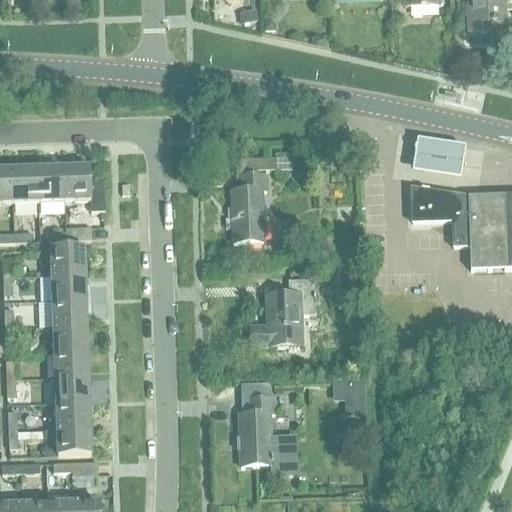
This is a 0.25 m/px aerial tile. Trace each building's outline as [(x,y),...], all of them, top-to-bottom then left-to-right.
[(439,0),(405,0),(406,11),(440,9),(439,0)] [(511,0),(467,0),(468,9),(467,9),(468,35),(490,34),(490,28),(495,27),(495,26),(505,26),(505,12),(511,11),(511,0)] [(465,151),(415,142),(414,151),(411,168),(410,176),(459,184),(461,176),(464,158),(465,151)] [(239,163),(240,175),(292,173),(292,161),(239,163)] [(89,173),(61,174),(63,207),(90,206),(90,217),(104,217),(103,186),(90,187),(89,173)] [(61,174),(37,175),(38,208),(63,207),(61,174)] [(37,175),(12,176),(13,209),(38,208),(37,175)] [(12,176),(0,176),(0,209),(13,209),(12,176)] [(262,197),(268,197),(267,180),(241,181),(242,196),(232,196),(234,249),(264,248),(262,197)] [(511,200),(469,202),(411,193),(412,227),(452,225),(453,251),(469,251),(470,275),(511,273),(511,200)] [(336,225),(337,250),(358,249),(356,207),(343,208),(344,224),(336,225)] [(65,238),(64,238),(65,247),(92,246),(92,232),(65,233),(65,238)] [(0,247),(15,247),(15,238),(0,238),(0,247)] [(33,238),(15,238),(15,247),(33,247),(33,238)] [(65,247),(64,238),(47,238),(47,247),(65,247)] [(52,256),(53,283),(86,282),(86,255),(52,256)] [(2,263),(2,284),(11,284),(10,263),(2,263)] [(53,283),(54,308),(87,307),(86,282),(53,283)] [(11,284),(2,284),(3,301),(12,300),(11,284)] [(300,320),(315,320),(314,285),(288,286),(289,300),(266,301),(267,331),(250,332),(251,353),(301,351),(300,320)] [(16,304),(16,323),(40,322),(39,304),(16,304)] [(54,308),(54,333),(88,332),(87,307),(54,308)] [(4,314),(4,334),(13,334),(12,314),(4,314)] [(54,333),(55,359),(89,358),(88,332),(54,333)] [(13,334),(4,334),(5,352),(13,352),(13,334)] [(55,359),(56,385),(90,384),(89,358),(55,359)] [(5,366),(6,387),(15,386),(14,366),(5,366)] [(370,420),(369,383),(336,384),(336,403),(348,402),(349,420),(370,420)] [(56,385),(57,410),(90,409),(90,384),(56,385)] [(15,386),(6,387),(7,403),(16,402),(15,386)] [(276,470),(276,475),(295,475),(294,444),(272,445),(271,420),(274,420),(274,403),(248,404),(249,419),(239,420),(241,472),(273,470),(276,470)] [(57,410),(58,435),(91,434),(90,409),(57,410)] [(7,416),(8,437),(17,437),(16,416),(7,416)] [(20,432),(21,442),(47,441),(47,431),(20,432)] [(91,434),(58,435),(58,461),(92,460),(91,434)] [(17,437),(8,437),(8,454),(18,454),(17,437)] [(54,478),(72,477),(72,481),(99,480),(99,467),(53,469),(54,478)] [(21,478),(21,469),(1,470),(1,478),(21,478)] [(39,469),(21,469),(21,478),(39,478),(39,469)]
